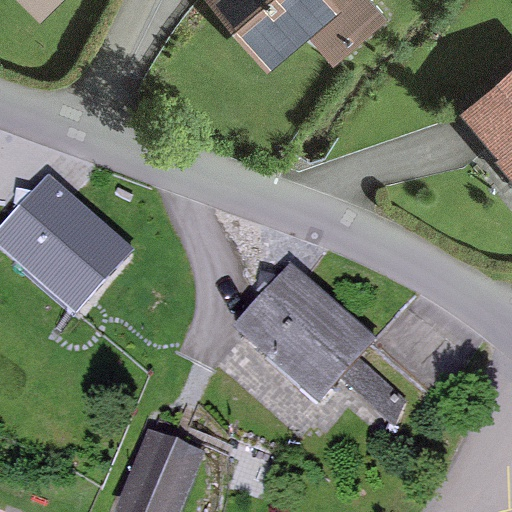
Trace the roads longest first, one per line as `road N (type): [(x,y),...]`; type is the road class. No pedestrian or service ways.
road 1 (residential): [(88,134),(411,260),(511,332)]
road 2 (residential): [(88,134),(147,0)]
